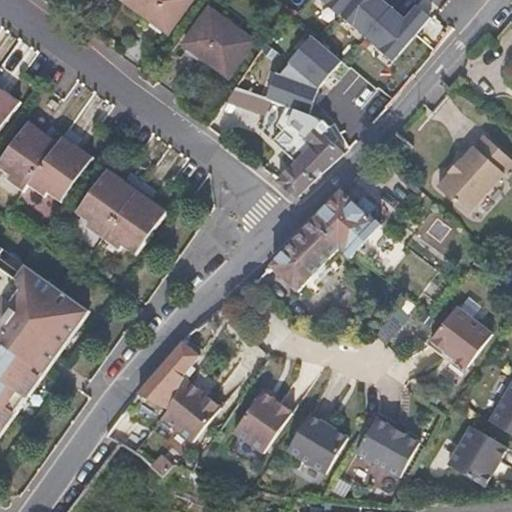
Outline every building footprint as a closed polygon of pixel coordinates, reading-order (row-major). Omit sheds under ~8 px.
[(193,0),(128,0),(170,32),(193,0)] [(324,0),(340,15),(352,0),(324,0)] [(367,37),(395,5),(388,0),(352,0),(340,15),(367,37)] [(395,5),(367,37),(393,61),(435,14),(421,1),(409,15),(395,5)] [(255,41),(211,8),(185,42),(229,76),(255,41)] [(344,60),(312,31),(280,73),(271,71),(264,95),(311,110),(317,94),(320,86),(336,68),(344,60)] [(0,130),(20,102),(3,89),(9,81),(0,74),(0,67),(0,130)] [(415,146),(435,124),(419,109),(398,132),(415,146)] [(298,194),(345,154),(335,143),(337,140),(328,127),(318,122),(316,127),(308,123),(295,117),(290,128),(322,144),(280,180),(298,194)] [(62,200),(93,157),(76,145),(82,137),(69,128),(65,135),(51,126),(46,134),(29,122),(0,162),(0,165),(12,174),(9,178),(25,189),(29,184),(46,194),(49,191),(62,200)] [(473,213),(511,170),(511,156),(489,136),(468,159),(467,159),(455,171),(455,172),(443,186),(473,213)] [(138,254),(168,210),(151,199),(158,190),(131,172),(126,180),(108,168),(78,212),(91,220),(88,225),(121,248),(123,244),(138,254)] [(356,251),(384,218),(373,210),(377,202),(367,193),(360,200),(346,188),(315,219),(343,243),(354,253),(356,251)] [(301,289),(343,243),(315,219),(273,265),(301,289)] [(45,363),(60,340),(66,344),(89,311),(60,290),(57,295),(44,286),(47,281),(26,266),(22,272),(0,256),(0,253),(3,249),(0,247),(0,435),(17,413),(12,409),(22,394),(28,397),(49,366),(45,363)] [(470,367),(496,333),(460,305),(434,340),(470,367)] [(396,332),(388,324),(381,331),(389,339),(396,332)] [(196,442),(224,407),(185,376),(186,373),(201,354),(185,341),(140,396),(149,400),(169,411),(165,418),(196,442)] [(511,432),(511,388),(493,421),(511,432)] [(267,453),(295,412),(276,399),(274,401),(264,394),(236,432),(267,453)] [(351,437),(338,430),(325,421),(312,414),(290,450),(329,474),(351,437)] [(423,442),(408,434),(394,426),(379,417),(359,453),(403,477),(423,442)] [(489,486),(504,461),(511,447),(474,426),(451,465),(489,486)] [(363,511),(364,504),(328,500),(326,511),(363,511)]
